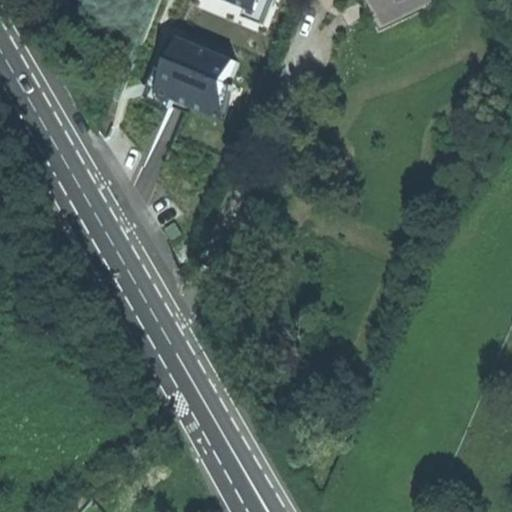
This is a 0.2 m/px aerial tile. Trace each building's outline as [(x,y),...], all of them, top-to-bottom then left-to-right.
[(228,0),(260,13),(265,0),(228,0)] [(375,0),(382,15),(414,0),(375,0)] [(436,4),(434,0),(414,0),(382,15),(387,26),(436,4)] [(209,51),(182,40),(160,93),(218,117),(240,63),(209,51)] [(168,229),(174,240),(183,234),(176,224),(168,229)]
